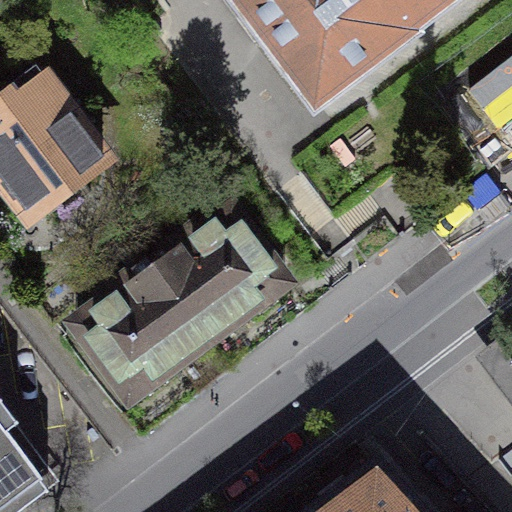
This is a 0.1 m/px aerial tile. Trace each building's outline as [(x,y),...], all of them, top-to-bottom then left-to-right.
[(245,0),(311,87),(309,89),(317,99),(327,91),(325,89),(394,38),(395,40),(405,32),(402,28),(439,0),(245,0)] [(0,176),(1,178),(28,214),(103,158),(47,83),(46,84),(36,70),(0,96),(0,176)] [(169,256),(154,267),(207,339),(245,311),(246,312),(260,315),(270,308),(279,301),(280,288),(279,286),(285,282),(231,210),(204,230),(195,218),(160,244),(169,256)] [(169,366),(207,339),(154,267),(139,278),(130,265),(95,291),(104,303),(77,323),(129,395),(136,391),(137,392),(150,395),(160,388),(169,381),(171,368),(169,366)] [(511,361),(502,368),(511,380),(511,361)] [(0,509),(41,479),(0,425),(0,509)] [(422,511),(377,462),(310,511),(422,511)]
